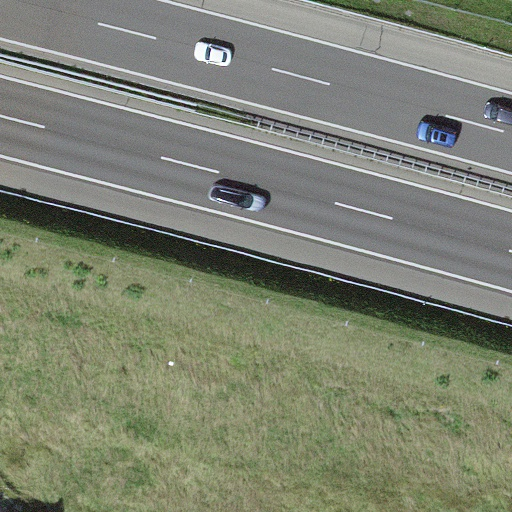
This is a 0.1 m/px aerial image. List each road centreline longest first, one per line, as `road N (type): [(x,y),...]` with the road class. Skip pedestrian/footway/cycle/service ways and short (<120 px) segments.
road 1 (motorway): [(0,119),(511,253)]
road 2 (motorway): [(511,134),(1,0)]
